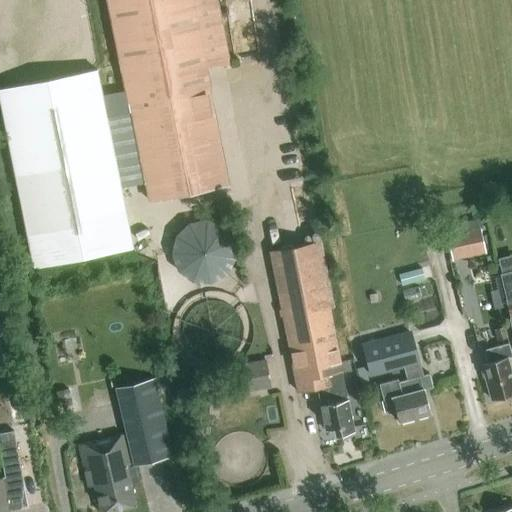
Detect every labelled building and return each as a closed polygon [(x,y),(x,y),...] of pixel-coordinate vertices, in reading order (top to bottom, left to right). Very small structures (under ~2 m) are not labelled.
[(148,202),(231,184),(207,68),(232,63),(218,0),(105,0),(124,89),(129,111),(148,202)] [(0,87),(0,95),(34,266),(134,246),(108,115),(129,111),(124,89),(104,93),(99,68),(0,87)] [(227,278),(229,221),(176,220),(174,276),(227,278)] [(452,260),(486,253),(480,226),(446,234),(452,260)] [(343,372),(341,361),(331,308),(334,307),(321,241),(270,251),(299,393),(317,389),(325,430),(335,428),(336,435),(354,432),(348,399),(347,399),(342,372),(343,372)] [(422,268),(399,274),(402,285),(425,279),(422,268)] [(511,271),(499,275),(506,299),(505,299),(510,318),(509,318),(511,330),(511,271)] [(498,341),(507,338),(504,327),(495,330),(498,341)] [(403,367),(407,381),(399,383),(398,379),(379,384),(383,401),(392,398),(398,422),(430,413),(424,390),(433,387),(429,374),(418,377),(415,364),(417,363),(409,332),(362,345),(371,376),(403,367)] [(511,356),(511,355),(509,343),(483,350),(487,363),(482,364),(491,399),(511,393),(511,376),(507,358),(511,356)] [(233,365),(239,393),(271,387),(265,359),(233,365)] [(357,368),(361,385),(369,383),(365,366),(357,368)] [(139,481),(135,465),(173,457),(155,378),(115,388),(126,434),(78,445),(88,487),(94,485),(100,511),(108,511),(136,506),(131,483),(139,481)] [(0,511),(13,511),(7,478),(0,479),(0,511)]
